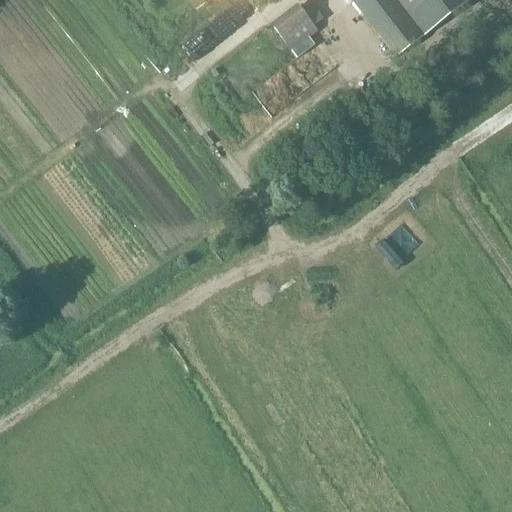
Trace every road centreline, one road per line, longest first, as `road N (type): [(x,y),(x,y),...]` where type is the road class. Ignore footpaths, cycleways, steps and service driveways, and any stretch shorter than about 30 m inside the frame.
road 1 (track): [(0,424),(215,282),(342,239),(452,151)]
road 2 (track): [(0,199),(141,92),(164,84),(283,255)]
road 3 (track): [(197,293),(200,341),(322,511)]
road 4 (track): [(228,168),(370,60)]
road 5 (track): [(170,92),(283,0)]
road 6 (track): [(435,166),(511,281)]
